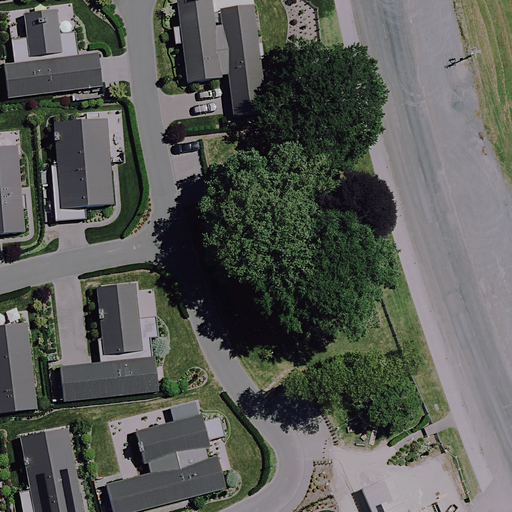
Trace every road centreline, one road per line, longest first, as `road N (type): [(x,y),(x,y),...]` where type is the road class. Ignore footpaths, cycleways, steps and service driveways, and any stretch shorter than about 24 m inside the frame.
road 1 (tertiary): [(379,0),(458,290),(511,425)]
road 2 (residential): [(175,240),(217,350),(282,438),(289,473),(250,511)]
road 3 (residential): [(136,0),(145,98),(175,240)]
road 4 (residential): [(0,280),(175,240)]
